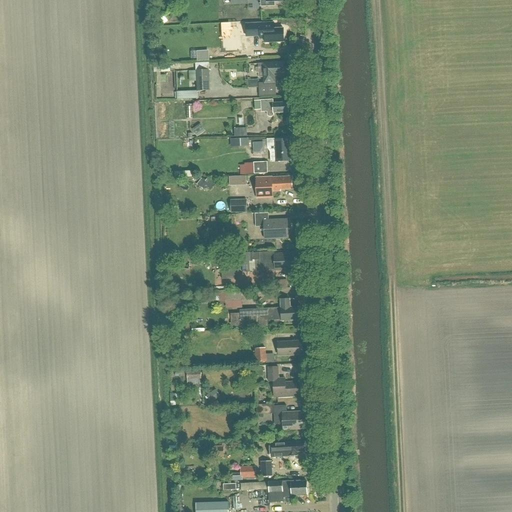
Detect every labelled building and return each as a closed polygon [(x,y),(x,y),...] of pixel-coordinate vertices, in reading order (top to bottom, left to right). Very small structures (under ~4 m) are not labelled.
[(164,16),(160,20),(164,25),(168,21),(164,16)] [(273,30),(272,23),(245,25),(246,37),(264,36),(265,43),(284,42),(284,29),(273,30)] [(210,60),(209,49),(197,50),(197,61),(210,60)] [(287,76),(286,63),(258,64),(258,68),(263,67),(264,84),(275,83),(274,76),(287,76)] [(197,92),(210,91),(209,70),(196,71),(197,92)] [(189,92),(177,92),(177,100),(190,100),(189,92)] [(273,103),(273,100),(261,101),(261,113),(267,112),(267,116),(269,117),(272,117),(274,116),(274,114),(280,114),(280,113),(288,112),(288,104),(280,104),(279,103),(273,103)] [(198,126),(192,130),(197,138),(203,133),(198,126)] [(234,137),(247,137),(246,128),(234,129),(234,137)] [(230,138),(231,147),(250,145),(249,137),(230,138)] [(281,140),(281,139),(267,140),(268,149),(270,148),(271,162),(291,161),(290,140),(281,140)] [(245,175),(267,174),(267,162),(244,164),(245,175)] [(229,175),(230,184),(247,184),(247,175),(229,175)] [(273,198),(273,192),(281,192),(281,190),(292,190),(292,177),(272,178),(272,177),(256,178),(257,199),(273,198)] [(207,179),(203,184),(211,190),(215,185),(207,179)] [(247,202),(231,203),(231,213),(247,212),(247,202)] [(268,221),(268,214),(255,214),(256,227),(265,227),(265,239),(288,238),(287,220),(268,221)] [(275,255),(275,252),(252,253),(252,260),(261,260),(261,270),(275,269),(275,270),(298,269),(297,254),(275,255)] [(226,300),(226,308),(243,307),(242,299),(226,300)] [(240,313),(241,326),(241,328),(270,326),(270,321),(282,320),(282,321),(298,320),(298,307),(290,308),(290,300),(281,300),(281,308),(259,309),(259,310),(240,312),(240,313)] [(231,326),(241,326),(240,313),(230,314),(231,326)] [(279,356),(303,355),(303,341),(278,342),(279,356)] [(255,363),(266,362),(265,348),(254,349),(255,363)] [(278,367),(268,368),(269,382),(273,381),(274,398),(277,398),(295,397),(295,394),(306,394),(305,384),(301,384),(301,382),(285,383),(285,381),(279,381),(278,367)] [(201,372),(187,372),(187,385),(201,384),(201,372)] [(216,390),(206,396),(211,403),(220,397),(216,390)] [(286,406),(274,406),(275,425),(283,424),(284,430),(307,429),(306,412),(287,413),(286,406)] [(297,456),(297,452),(305,452),(305,443),(286,444),(271,444),(271,457),(281,457),(281,454),(287,454),(288,457),(297,456)] [(261,477),(272,477),(272,462),(261,462),(261,477)] [(232,481),(241,480),(241,478),(256,478),(255,467),(240,467),(240,476),(231,476),(232,481)] [(300,481),(269,482),(270,503),(283,502),(283,498),(292,497),(292,496),(307,495),(306,482),(300,482),(300,481)] [(195,511),(228,511),(228,503),(196,504),(195,511)]
